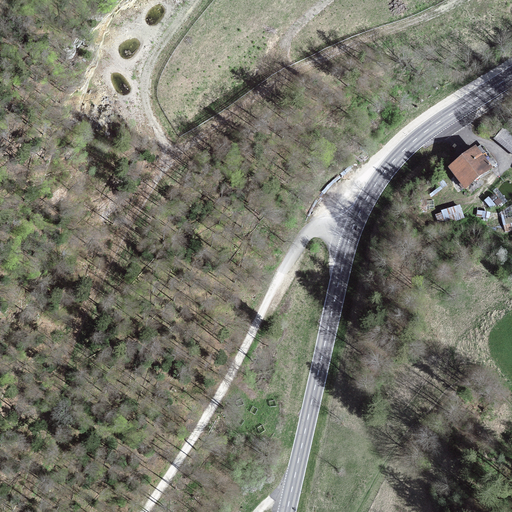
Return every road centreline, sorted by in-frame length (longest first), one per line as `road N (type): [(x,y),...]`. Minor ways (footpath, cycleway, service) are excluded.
road 1 (track): [(511,24),(464,39),(343,55),(252,101),(167,168),(141,198),(93,299),(19,511)]
road 2 (primary): [(286,511),(360,209),(413,141),(511,75)]
road 3 (track): [(144,511),(231,376),(301,240),(315,229),(350,236)]
road 4 (track): [(511,58),(376,155),(366,174),(371,190)]
